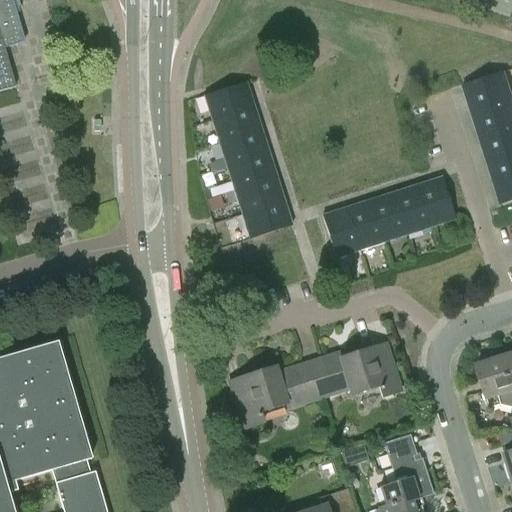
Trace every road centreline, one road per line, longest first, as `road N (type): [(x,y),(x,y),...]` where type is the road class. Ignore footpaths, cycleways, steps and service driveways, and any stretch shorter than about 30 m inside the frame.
road 1 (residential): [(131,0),(139,245),(185,455)]
road 2 (residential): [(185,455),(164,133),(165,0)]
road 3 (residential): [(451,340),(391,294),(220,344)]
road 4 (residential): [(451,340),(438,388),(479,511)]
road 5 (residential): [(491,261),(438,98)]
